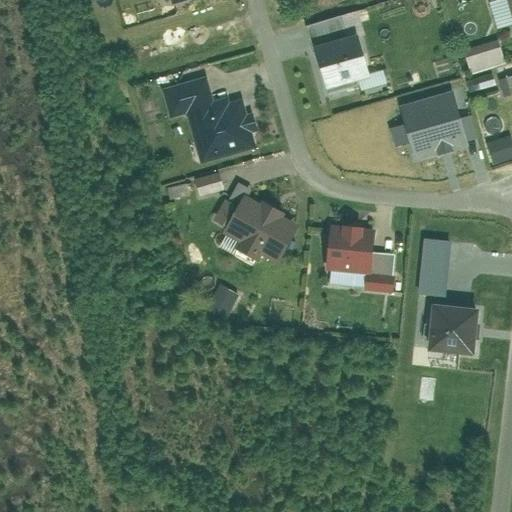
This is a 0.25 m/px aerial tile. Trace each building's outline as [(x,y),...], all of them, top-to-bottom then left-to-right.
[(357,39),(314,50),(326,96),(369,84),(357,39)] [(471,73),(506,65),(502,48),(467,56),(471,73)] [(170,118),(187,113),(201,162),(256,147),(252,131),(258,129),(254,113),(247,115),(242,98),(228,102),(227,97),(213,101),(207,77),(162,90),(170,118)] [(417,159),(467,145),(452,95),(403,109),(417,159)] [(493,164),(511,158),(511,136),(511,135),(487,143),(493,164)] [(200,195),(225,191),(223,173),(197,176),(200,195)] [(301,223),(244,191),(221,232),(239,242),(235,248),(258,261),(261,254),(278,264),(301,223)] [(326,270),(371,273),(374,230),(329,226),(326,270)] [(221,284),(206,310),(226,321),(240,295),(221,284)] [(474,353),(478,311),(434,306),(430,349),(474,353)]
